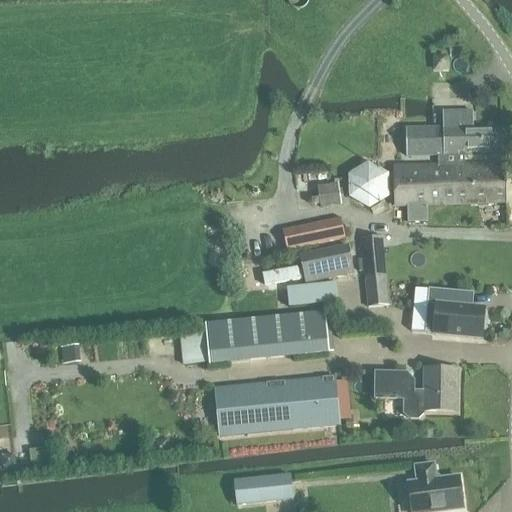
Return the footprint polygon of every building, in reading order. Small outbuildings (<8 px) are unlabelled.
[(443,114),(443,115),(443,129),(446,129),(447,157),(459,157),(458,154),(463,154),(502,153),(501,130),(472,131),(472,113),(443,114)] [(446,129),(443,129),(405,130),(406,158),(438,157),(438,167),(393,168),(394,208),(407,207),(408,225),(427,224),(427,207),(506,205),(505,165),(463,166),(463,154),(458,154),(459,157),(447,157),(446,129)] [(392,168),(352,163),(348,198),(388,203),(392,168)] [(322,210),(342,207),(338,186),(319,188),(322,210)] [(287,252),(345,240),(340,220),(283,232),(287,252)] [(368,308),(388,306),(382,239),(362,241),(368,308)] [(300,257),(306,283),(352,274),(346,247),(300,257)] [(269,269),(273,289),(287,286),(284,275),(296,272),(294,264),(269,269)] [(287,289),(289,308),(336,303),(334,284),(287,289)] [(458,292),(428,289),(424,332),(433,333),(433,335),(481,339),(481,330),(485,331),(486,317),(483,317),(483,308),(456,306),(458,292)] [(209,365),(329,353),(325,313),(205,324),(209,365)] [(60,349),(63,366),(81,364),(79,347),(60,349)] [(456,413),(457,370),(424,370),(423,392),(413,392),(413,382),(406,374),(375,373),(374,399),(403,400),(403,414),(408,420),(417,420),(424,415),(424,413),(456,413)] [(340,425),(339,413),(336,378),(216,388),(221,436),(340,425)] [(412,511),(436,511),(462,509),(458,477),(441,479),(438,477),(435,477),(433,465),(415,467),(417,482),(409,483),(412,511)] [(236,480),(239,504),(295,497),(292,473),(236,480)]
